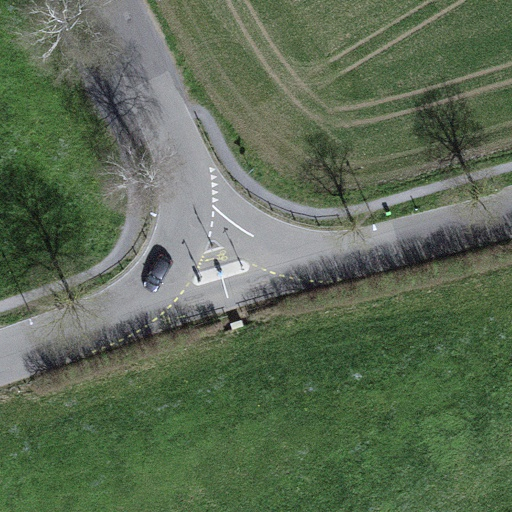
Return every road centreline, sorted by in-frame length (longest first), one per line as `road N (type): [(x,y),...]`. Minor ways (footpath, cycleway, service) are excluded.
road 1 (unclassified): [(188,194),(176,258),(142,303),(119,319),(0,360)]
road 2 (unclassified): [(304,253),(354,250),(511,206)]
road 3 (unclassified): [(107,0),(181,161),(188,194)]
road 4 (unclassified): [(304,253),(257,238),(188,194)]
